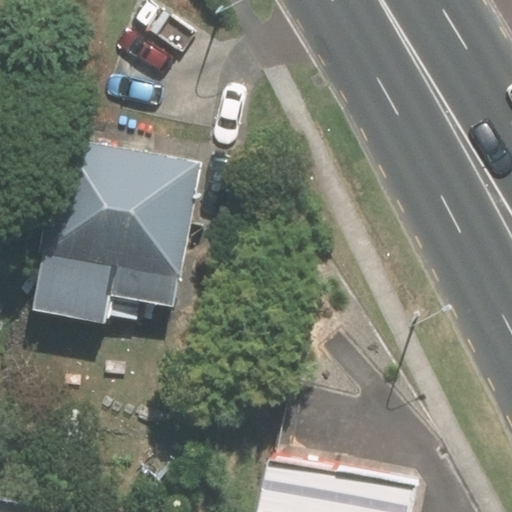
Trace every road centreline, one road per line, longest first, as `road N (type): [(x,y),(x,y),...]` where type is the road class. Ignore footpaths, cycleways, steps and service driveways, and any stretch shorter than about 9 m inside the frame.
road 1 (primary): [(511,325),(457,224),(357,0)]
road 2 (primary): [(427,0),(511,109)]
